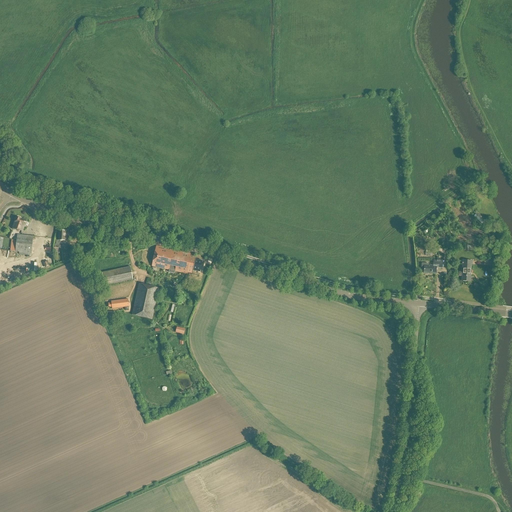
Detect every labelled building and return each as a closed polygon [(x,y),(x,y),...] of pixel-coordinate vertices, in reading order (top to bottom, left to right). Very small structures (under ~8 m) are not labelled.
[(23,227),(25,222),(21,220),(20,219),(18,218),(17,219),(13,229),(22,232),(24,227),(23,227)] [(55,245),(55,249),(61,249),(61,245),(63,245),(64,242),(66,242),(66,232),(59,232),(59,242),(56,241),(56,246),(55,245)] [(19,261),(20,252),(32,254),(34,238),(17,236),(15,262),(19,261)] [(156,268),(169,271),(169,273),(174,274),(175,272),(188,275),(188,273),(192,274),(192,275),(198,276),(198,273),(202,273),(205,262),(196,260),(196,259),(191,258),(191,254),(156,246),(152,267),(153,267),(153,268),(156,268)] [(434,260),(433,266),(424,266),(424,274),(436,274),(436,268),(442,268),(443,261),(434,260)] [(472,265),(472,262),(463,262),(462,282),(470,282),(471,265),(472,265)] [(24,270),(25,270),(24,266),(16,268),(18,279),(25,277),(24,270)] [(105,287),(133,281),(130,268),(102,274),(105,287)] [(152,320),(159,289),(139,285),(132,316),(152,320)] [(113,310),(129,308),(128,300),(111,302),(113,310)]
